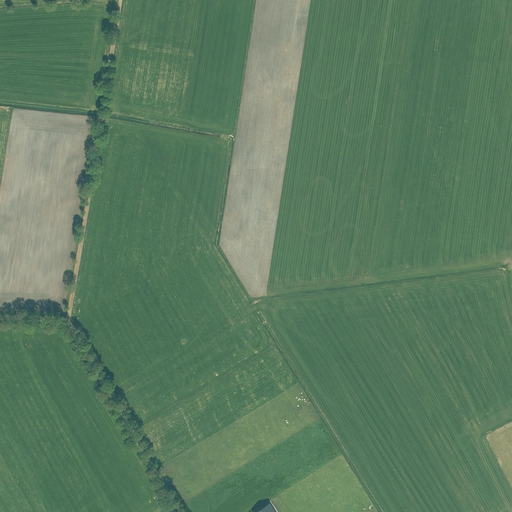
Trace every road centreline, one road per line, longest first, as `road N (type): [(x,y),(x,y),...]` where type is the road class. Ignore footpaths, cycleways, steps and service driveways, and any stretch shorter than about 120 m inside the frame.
road 1 (track): [(120,0),(67,321)]
road 2 (unclassified): [(67,321),(179,511)]
